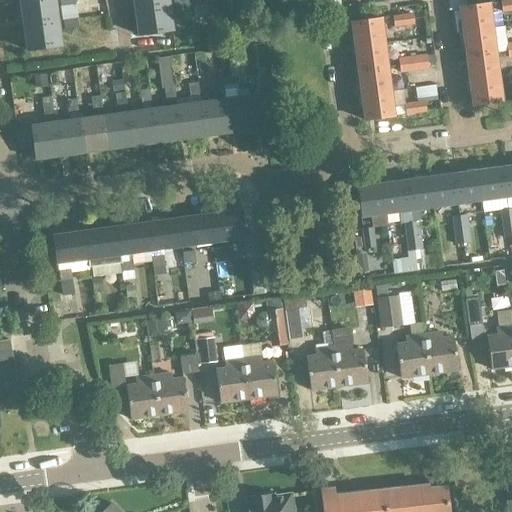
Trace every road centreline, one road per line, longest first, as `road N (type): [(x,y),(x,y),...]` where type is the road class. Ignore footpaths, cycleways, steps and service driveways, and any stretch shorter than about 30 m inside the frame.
road 1 (residential): [(10,202),(172,180),(171,170),(234,162),(260,184),(326,174),(351,152)]
road 2 (residential): [(200,458),(511,412)]
road 3 (residential): [(73,388),(68,358),(27,364),(10,202)]
road 4 (residential): [(440,1),(460,138)]
road 5 (residential): [(351,152),(332,15)]
